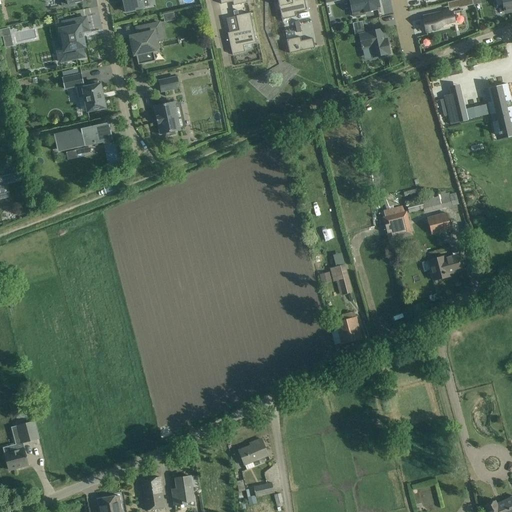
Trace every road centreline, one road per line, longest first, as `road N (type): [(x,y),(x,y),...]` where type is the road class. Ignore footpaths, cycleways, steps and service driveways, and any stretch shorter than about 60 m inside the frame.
road 1 (unclassified): [(16,511),(511,283)]
road 2 (track): [(0,234),(460,47)]
road 3 (residential): [(100,0),(130,131),(146,165)]
